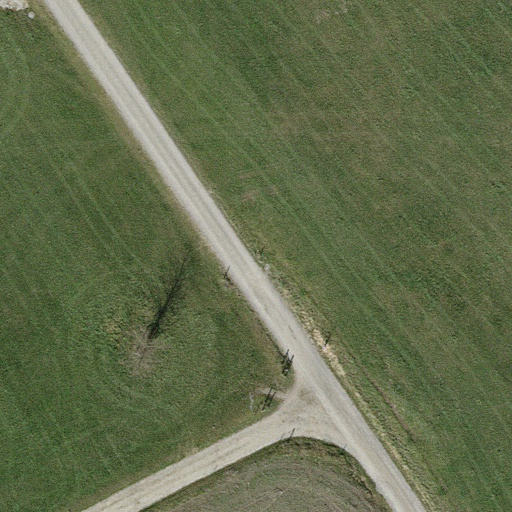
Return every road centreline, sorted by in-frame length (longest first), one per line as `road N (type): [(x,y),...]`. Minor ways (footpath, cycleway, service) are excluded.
road 1 (track): [(431,511),(55,0)]
road 2 (track): [(112,511),(346,392)]
